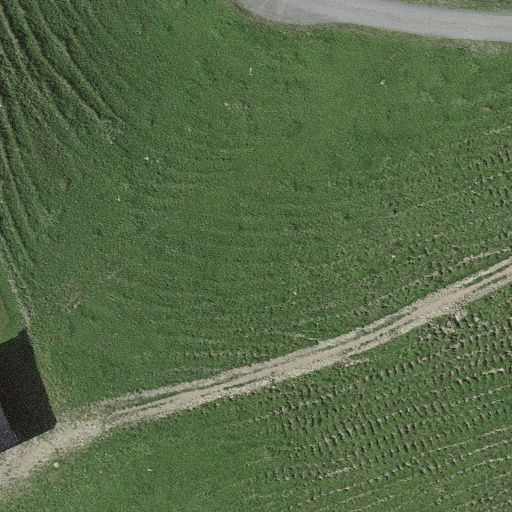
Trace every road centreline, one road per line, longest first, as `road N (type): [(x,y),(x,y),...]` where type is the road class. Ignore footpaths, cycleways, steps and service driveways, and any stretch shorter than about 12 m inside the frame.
road 1 (unknown): [(4,499),(389,369),(511,303)]
road 2 (unclassified): [(511,51),(486,55),(304,0)]
